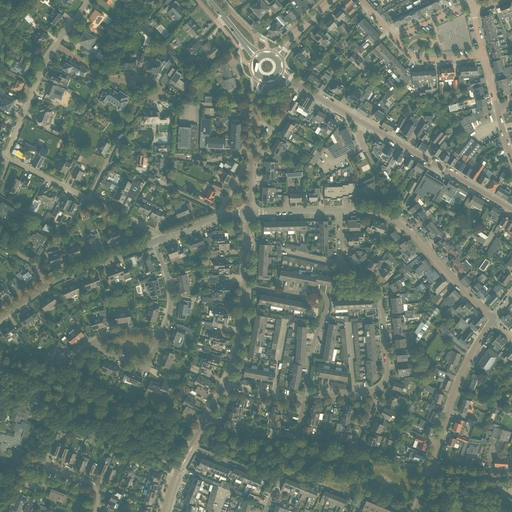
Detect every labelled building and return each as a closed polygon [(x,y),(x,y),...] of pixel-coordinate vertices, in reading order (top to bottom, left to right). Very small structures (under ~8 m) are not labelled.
[(271,9),(275,13),(282,7),(276,0),(273,0),(267,6),(261,0),(257,0),(254,3),(255,4),(251,8),(254,12),(255,12),(256,14),(260,18),(269,9),(270,8),(271,9)] [(294,9),(291,12),(296,17),(303,11),(299,7),(301,6),(295,0),(294,0),(292,3),(294,6),(292,7),(294,9)] [(345,6),(341,9),(342,10),(348,17),(355,10),(353,8),(356,5),(355,4),(353,2),(351,0),(345,0),(342,3),(345,6)] [(422,14),(427,11),(423,2),(422,0),(419,0),(421,3),(418,5),(422,14)] [(433,9),(428,0),(427,0),(425,1),(424,0),(422,0),(423,2),(427,11),(433,9)] [(428,0),(433,9),(438,6),(435,0),(428,0)] [(175,1),(171,5),(170,4),(164,10),(167,13),(171,17),(173,15),(178,20),(181,16),(180,16),(183,13),(180,9),(182,7),(175,1)] [(413,3),(410,4),(410,5),(416,17),(422,14),(418,5),(415,6),(413,3)] [(410,5),(406,7),(407,10),(407,11),(411,19),(416,17),(410,5)] [(510,17),(505,6),(500,8),(502,12),(499,13),(502,22),(506,21),(505,19),(510,17)] [(47,20),(50,22),(54,25),(57,21),(58,22),(62,16),(55,10),(50,17),(49,16),(47,20)] [(90,25),(88,28),(94,32),(100,37),(103,33),(96,28),(97,26),(96,25),(99,21),(100,22),(104,17),(95,10),(92,14),(93,15),(92,17),(92,16),(89,21),(91,22),(91,23),(90,25)] [(347,22),(349,19),(344,14),(341,10),(334,16),(339,21),(343,17),(347,22)] [(400,14),(396,16),(400,25),(406,22),(401,13),(400,10),(398,11),(400,14)] [(395,27),(400,25),(396,16),(391,19),(388,15),(388,14),(386,11),(382,14),(384,17),(390,24),(393,23),(395,27)] [(406,22),(411,19),(407,11),(401,13),(406,22)] [(289,23),(296,17),(291,12),(284,18),(281,15),(279,17),(281,19),(283,22),(285,20),(289,23)] [(483,19),(484,22),(491,20),(494,19),(495,19),(494,14),(492,14),(491,13),(488,13),(488,15),(487,16),(483,17),(481,17),(482,19),(483,19)] [(351,19),(355,24),(361,18),(357,14),(351,19)] [(358,32),(368,23),(366,21),(367,20),(364,18),(364,19),(364,18),(355,26),(358,28),(354,31),(356,33),(358,32)] [(150,32),(155,36),(157,34),(147,25),(150,22),(147,19),(143,25),(150,32)] [(347,33),(340,26),(338,28),(336,25),(334,23),(331,19),(325,25),(328,29),(330,30),(334,27),(343,37),(347,33)] [(491,20),(484,22),(484,25),(483,25),(484,27),(492,25),(492,26),(495,25),(494,19),(491,20)] [(190,32),(195,37),(198,35),(201,32),(191,20),(183,27),(188,33),(190,32)] [(48,35),(44,32),(47,29),(37,21),(35,24),(38,26),(37,28),(39,30),(36,34),(35,34),(32,39),(33,40),(40,45),(43,40),(44,41),(48,35)] [(280,24),(278,21),(274,25),(274,24),(271,27),(268,30),(273,37),(275,35),(275,36),(280,31),(284,28),(280,24)] [(343,23),(340,26),(347,33),(350,30),(343,23)] [(372,28),(368,23),(358,32),(359,33),(361,32),(363,35),(366,32),(372,28)] [(143,25),(139,28),(147,36),(150,32),(143,25)] [(368,35),(364,39),(365,41),(368,39),(376,32),(374,30),(375,30),(373,27),(372,28),(366,32),(366,33),(368,35)] [(80,38),(78,42),(78,43),(85,47),(81,52),(91,58),(95,51),(90,47),(96,38),(89,34),(89,33),(85,30),(85,31),(84,31),(82,34),(83,34),(82,35),(82,36),(81,38),(80,38)] [(314,38),(318,42),(320,44),(322,46),(323,46),(325,46),(326,45),(326,43),(326,42),(325,42),(327,40),(333,45),(330,48),(331,49),(334,45),(337,42),(335,40),(331,37),(329,39),(320,30),(314,36),(315,37),(314,38)] [(486,36),(486,38),(495,36),(498,35),(496,30),(497,30),(496,30),(494,31),(486,32),(487,35),(486,36)] [(377,33),(376,32),(368,39),(372,44),(374,42),(377,39),(380,36),(378,33),(377,33)] [(194,51),(193,50),(203,40),(202,39),(200,36),(190,46),(188,44),(184,49),(190,55),(194,51)] [(173,37),(168,43),(174,49),(177,46),(173,43),(176,39),(173,37)] [(337,43),(337,42),(336,43),(334,45),(340,50),(342,48),(340,45),(342,43),(340,40),(337,43)] [(497,41),(489,43),(490,43),(491,45),(490,46),(490,48),(502,45),(501,40),(499,40),(497,41)] [(208,43),(204,46),(202,47),(207,52),(205,54),(210,59),(219,52),(214,46),(212,48),(208,43)] [(380,43),(377,46),(375,48),(373,50),(377,55),(385,48),(380,43)] [(353,44),(350,47),(356,54),(359,52),(357,49),(353,44)] [(361,54),(365,50),(361,46),(361,45),(360,46),(360,47),(360,46),(357,48),(357,49),(359,52),(359,51),(361,54)] [(298,53),(294,56),(302,64),(302,63),(305,66),(308,63),(306,60),(304,58),(306,56),(303,54),(305,52),(306,53),(309,51),(308,50),(305,47),(303,49),(299,53),(298,53)] [(389,52),(385,48),(377,55),(376,55),(381,60),(389,52)] [(140,52),(137,61),(141,63),(142,62),(144,63),(147,54),(140,52)] [(393,57),(389,52),(381,60),(385,64),(393,57)] [(136,58),(135,54),(130,54),(129,58),(122,58),(122,67),(122,68),(123,68),(123,69),(126,69),(126,68),(127,68),(131,68),(136,68),(136,63),(136,58)] [(348,59),(352,62),(357,57),(353,54),(348,59)] [(369,54),(364,59),(367,64),(371,61),(370,60),(373,58),(369,54)] [(167,62),(171,64),(170,65),(170,66),(175,58),(172,55),(167,62)] [(191,55),(186,62),(189,64),(194,58),(191,55)] [(393,57),(385,64),(386,64),(383,67),(385,69),(381,75),(382,76),(389,69),(397,61),(396,60),(397,59),(394,56),(393,57)] [(506,56),(501,57),(498,57),(499,60),(493,61),(495,67),(501,66),(504,65),(503,62),(507,61),(507,58),(506,56)] [(359,67),(363,62),(358,57),(353,61),(359,67)] [(14,61),(11,67),(16,69),(15,71),(17,71),(22,73),(26,74),(29,65),(24,63),(26,60),(22,58),(21,59),(19,63),(14,61)] [(148,66),(146,71),(151,73),(151,72),(154,73),(155,74),(155,73),(158,74),(160,67),(162,68),(163,66),(165,67),(167,63),(164,61),(162,63),(159,60),(156,64),(155,63),(150,62),(149,67),(148,66)] [(80,75),(80,74),(84,77),(87,72),(70,61),(68,64),(66,63),(65,65),(64,65),(63,67),(64,67),(62,69),(68,73),(70,74),(73,70),(76,72),(75,73),(76,74),(77,75),(78,75),(79,75),(80,75)] [(319,61),(313,67),(316,69),(321,63),(319,61)] [(402,66),(397,61),(389,69),(392,72),(391,72),(391,73),(389,74),(391,76),(391,75),(402,66)] [(227,63),(218,66),(219,67),(214,69),(215,71),(211,72),(213,76),(216,77),(216,78),(217,81),(220,80),(222,88),(226,86),(227,90),(237,86),(234,78),(233,78),(233,77),(232,78),(231,76),(232,76),(227,63)] [(336,69),(334,68),(335,67),(333,64),(328,70),(331,74),(336,69)] [(504,76),(504,75),(510,74),(511,73),(511,69),(510,70),(510,67),(509,67),(505,68),(504,65),(501,66),(495,67),(496,73),(503,72),(504,76)] [(406,71),(402,66),(391,75),(398,83),(400,82),(405,76),(406,75),(404,72),(406,71)] [(469,78),(468,67),(460,68),(461,73),(461,75),(457,75),(458,80),(457,80),(457,89),(464,88),(463,81),(463,79),(469,78)] [(469,85),(469,87),(474,86),(481,84),(480,80),(473,82),(473,78),(473,77),(477,77),(476,67),(468,67),(469,78),(469,85)] [(172,68),(167,75),(171,78),(169,81),(170,81),(172,82),(171,83),(175,85),(183,90),(187,85),(179,80),(182,75),(176,71),(178,69),(177,69),(176,71),(172,68)] [(367,68),(366,68),(361,73),(365,76),(370,71),(367,68)] [(441,70),(438,70),(438,75),(438,77),(441,77),(441,80),(448,80),(447,76),(447,69),(440,69),(441,70)] [(5,70),(1,78),(5,80),(7,77),(15,81),(11,89),(12,90),(17,92),(18,90),(20,91),(24,83),(20,81),(16,79),(18,76),(15,75),(11,73),(5,70)] [(311,73),(306,80),(314,85),(318,78),(316,76),(317,74),(312,71),(312,72),(311,73)] [(53,82),(57,84),(59,85),(61,81),(64,82),(67,75),(60,72),(59,76),(53,73),(50,80),(53,81),(53,82)] [(418,78),(417,72),(411,72),(411,75),(407,75),(406,75),(405,76),(400,82),(407,88),(410,85),(407,82),(409,80),(412,80),(412,84),(415,84),(415,88),(419,87),(418,78)] [(511,73),(510,74),(504,75),(505,79),(498,81),(500,88),(508,86),(511,85),(511,81),(511,80),(511,73)] [(318,78),(314,85),(322,90),(329,79),(324,75),(323,76),(321,75),(319,78),(318,78)] [(93,80),(88,76),(84,82),(90,85),(93,80)] [(384,83),(382,84),(386,89),(387,88),(388,89),(392,86),(388,82),(388,81),(387,82),(386,81),(384,83)] [(334,82),(332,86),(330,90),(336,94),(337,92),(341,94),(345,87),(339,83),(338,85),(334,82)] [(49,84),(46,93),(50,95),(49,97),(54,99),(55,97),(61,99),(63,93),(65,89),(56,86),(54,86),(49,84)] [(508,86),(500,88),(501,95),(511,92),(511,85),(508,86)] [(474,86),(469,87),(466,88),(467,91),(471,91),(471,93),(472,92),(474,99),(479,98),(479,95),(483,94),(481,87),(476,88),(474,89),(474,86)] [(124,103),(126,99),(128,97),(120,92),(118,94),(107,87),(101,96),(102,97),(99,101),(105,105),(108,100),(118,107),(117,108),(117,109),(118,110),(119,110),(120,110),(121,109),(122,110),(126,104),(124,103)] [(348,95),(346,99),(351,102),(352,100),(356,102),(359,98),(360,99),(362,95),(361,95),(363,92),(358,89),(355,88),(351,94),(349,93),(348,95)] [(11,106),(13,107),(16,99),(3,93),(0,98),(0,108),(4,110),(4,109),(9,111),(11,106)] [(298,107),(296,111),(301,114),(303,110),(310,99),(303,96),(298,104),(297,107),(298,107)] [(373,108),(376,110),(373,115),(381,120),(384,115),(385,114),(386,115),(389,110),(383,106),(387,102),(383,98),(373,108)] [(301,114),(306,117),(305,120),(309,122),(311,119),(311,118),(314,113),(312,111),(314,108),(312,107),(315,102),(310,99),(303,110),(301,114)] [(477,101),(470,103),(471,109),(474,108),(478,107),(486,105),(484,99),(479,100),(477,101)] [(288,110),(287,112),(293,116),(294,113),(292,112),(297,103),(294,101),(288,110)] [(356,110),(366,117),(371,109),(373,106),(366,101),(364,104),(361,102),(356,110)] [(478,107),(474,108),(475,113),(476,115),(487,112),(486,105),(478,107)] [(37,122),(42,124),(45,125),(49,115),(51,116),(53,111),(41,106),(39,111),(41,112),(37,122)] [(157,111),(156,111),(153,112),(153,110),(149,110),(149,111),(144,111),(144,123),(167,122),(168,123),(173,117),(167,112),(162,117),(158,117),(158,114),(159,113),(159,112),(159,111),(158,111),(157,111)] [(321,129),(324,123),(325,122),(322,120),(325,115),(318,111),(317,114),(314,112),(314,113),(311,118),(311,119),(320,124),(318,127),(321,129)] [(385,118),(381,126),(391,132),(395,124),(391,122),(392,120),(389,119),(390,117),(387,115),(386,119),(385,118)] [(465,118),(467,125),(469,124),(469,123),(476,120),(475,115),(465,118)] [(200,147),(205,148),(239,149),(240,119),(232,119),(232,118),(230,119),(219,118),(219,122),(221,125),(224,123),(226,127),(226,131),(228,131),(228,132),(230,131),(231,131),(231,139),(209,138),(210,120),(201,119),(200,147)] [(330,118),(328,122),(327,124),(324,123),(321,129),(319,132),(322,133),(325,128),(327,130),(331,132),(334,126),(337,122),(330,118)] [(402,118),(397,126),(400,128),(405,120),(404,119),(402,118)] [(460,128),(467,125),(465,118),(463,118),(463,119),(460,121),(461,124),(457,126),(460,128)] [(401,127),(403,129),(402,132),(404,133),(403,134),(405,135),(404,135),(408,137),(409,137),(415,125),(409,122),(410,121),(408,120),(407,121),(406,120),(401,127)] [(299,125),(297,124),(293,122),(291,125),(288,122),(284,128),(292,133),(294,129),(296,130),(299,125)] [(419,126),(414,135),(418,137),(423,129),(423,128),(425,129),(428,126),(426,125),(422,122),(420,126),(419,126)] [(178,127),(178,132),(177,148),(189,149),(189,150),(192,150),(197,150),(198,128),(196,128),(196,126),(195,125),(188,124),(188,127),(178,127)] [(468,136),(474,130),(469,124),(467,125),(460,128),(466,135),(466,136),(464,138),(465,139),(455,152),(451,156),(449,159),(447,163),(451,166),(471,138),(468,136)] [(295,134),(292,133),(284,128),(281,134),(289,138),(290,139),(289,140),(292,141),(294,138),(298,141),(300,137),(295,134)] [(345,153),(350,151),(346,144),(352,142),(351,141),(352,141),(351,139),(351,140),(347,133),(348,133),(346,128),(345,129),(340,131),(336,129),(332,134),(337,143),(330,147),(329,146),(327,142),(324,144),(327,148),(335,159),(345,153)] [(461,135),(464,138),(466,136),(466,135),(460,130),(458,132),(458,133),(457,133),(460,137),(461,135)] [(419,140),(415,147),(425,153),(429,146),(422,141),(428,134),(424,131),(422,133),(423,133),(421,135),(418,139),(419,140)] [(434,143),(442,133),(439,131),(435,135),(431,140),(434,143)] [(118,137),(117,137),(119,139),(126,147),(127,146),(127,147),(130,145),(129,144),(130,143),(121,134),(118,137)] [(501,144),(499,136),(492,141),(496,147),(501,144)] [(371,140),(370,141),(369,142),(370,144),(371,145),(373,145),(374,146),(372,149),(378,160),(379,157),(381,155),(382,152),(386,146),(376,140),(376,138),(374,137),(372,137),(371,139),(371,140)] [(471,138),(451,166),(452,167),(452,166),(455,168),(464,155),(467,157),(470,159),(478,150),(481,146),(471,138)] [(274,145),(284,151),(286,149),(283,148),(285,144),(282,142),(278,139),(274,145)] [(103,141),(97,151),(105,154),(110,145),(103,141)] [(435,147),(431,154),(437,157),(439,154),(440,155),(442,151),(443,152),(448,144),(444,141),(442,144),(441,144),(439,146),(438,149),(436,147),(435,147)] [(25,142),(23,147),(29,149),(31,150),(36,153),(45,157),(48,151),(42,148),(42,146),(36,143),(34,147),(31,145),(25,142)] [(283,153),(284,151),(274,145),(271,151),(278,155),(281,152),(283,153)] [(389,163),(394,155),(392,153),(394,149),(387,145),(386,146),(382,152),(387,155),(386,156),(383,160),(389,163)] [(443,154),(442,154),(440,159),(446,162),(449,157),(445,155),(447,152),(449,153),(452,150),(447,147),(445,150),(443,154)] [(27,155),(17,150),(17,151),(15,155),(24,160),(27,155)] [(135,157),(135,162),(137,162),(137,164),(136,167),(142,168),(143,165),(146,166),(147,163),(147,158),(147,156),(148,156),(148,152),(140,151),(139,155),(138,155),(138,157),(135,157)] [(394,155),(389,163),(393,165),(396,160),(399,162),(398,164),(400,165),(404,159),(402,158),(403,155),(398,151),(395,155),(394,155)] [(155,156),(155,158),(154,166),(162,167),(163,159),(161,159),(161,156),(156,155),(156,152),(151,152),(151,156),(155,156)] [(41,165),(45,157),(36,153),(32,159),(34,160),(32,166),(39,169),(41,165)] [(455,168),(461,172),(466,165),(463,163),(467,157),(464,155),(455,168)] [(501,155),(497,158),(500,163),(505,159),(501,155)] [(400,168),(399,170),(401,171),(402,169),(404,167),(405,167),(406,166),(409,168),(414,161),(412,159),(411,160),(408,157),(405,161),(404,161),(402,165),(400,168)] [(467,166),(463,173),(468,176),(472,169),(470,168),(474,162),(473,161),(475,158),(473,157),(471,159),(470,160),(466,166),(467,166)] [(71,172),(76,163),(77,161),(74,159),(72,161),(71,164),(66,161),(65,163),(60,161),(58,165),(57,164),(55,168),(62,172),(64,169),(68,171),(68,170),(71,171),(71,172)] [(223,166),(229,170),(233,172),(238,164),(234,162),(232,161),(231,163),(227,160),(223,166)] [(470,178),(474,181),(483,167),(485,165),(486,163),(484,161),(481,165),(481,164),(479,164),(475,171),(474,170),(470,178)] [(266,166),(266,170),(276,171),(276,168),(278,168),(278,165),(278,162),(276,162),(264,162),(264,166),(266,166)] [(76,163),(71,172),(74,173),(72,177),(78,180),(80,176),(82,172),(79,171),(82,166),(79,164),(76,163)] [(412,168),(408,175),(411,177),(414,173),(415,174),(417,171),(421,173),(424,167),(417,163),(414,167),(413,169),(412,168)] [(296,169),(296,173),(285,173),(286,178),(303,177),(302,166),(296,169)] [(226,173),(225,173),(226,172),(220,168),(217,172),(223,176),(221,180),(226,183),(231,176),(226,173)] [(481,175),(477,182),(483,186),(488,179),(489,177),(485,174),(488,170),(487,170),(484,168),(480,175),(481,175)] [(263,179),(268,179),(275,179),(275,177),(276,176),(276,171),(266,170),(266,174),(264,174),(263,179)] [(500,185),(503,181),(505,177),(507,174),(503,172),(499,178),(500,178),(497,183),(495,182),(491,180),(488,179),(483,186),(484,186),(484,185),(487,186),(486,188),(490,190),(494,193),(495,191),(496,192),(497,190),(496,189),(499,184),(500,185)] [(443,184),(425,173),(414,192),(417,194),(421,196),(428,201),(432,203),(437,194),(440,190),(442,186),(443,184)] [(150,174),(147,180),(153,182),(156,176),(150,174)] [(12,175),(5,190),(14,194),(20,181),(15,179),(16,176),(12,175)] [(110,197),(125,205),(125,204),(128,197),(127,197),(128,194),(137,198),(135,197),(138,190),(139,191),(139,192),(141,189),(140,189),(139,188),(142,183),(142,182),(137,180),(136,182),(133,180),(134,177),(130,185),(123,181),(120,187),(122,188),(119,193),(115,191),(112,198),(110,197)] [(355,190),(356,190),(356,188),(354,188),(354,183),(348,183),(348,185),(344,185),(344,178),(342,178),(342,181),(342,185),(342,186),(330,187),(330,184),(327,184),(327,187),(324,187),(324,186),(321,186),(321,190),(324,190),(324,199),(331,199),(331,201),(337,201),(337,199),(342,199),(342,197),(349,197),(349,196),(355,195),(355,190)] [(357,185),(357,189),(361,187),(361,188),(367,185),(369,189),(368,189),(370,194),(375,192),(374,191),(377,189),(375,184),(376,184),(374,180),(371,182),(369,179),(368,179),(363,182),(357,185)] [(441,190),(434,201),(435,201),(435,200),(438,202),(444,193),(447,196),(445,200),(449,202),(453,195),(455,192),(456,190),(459,185),(450,179),(449,181),(447,184),(446,186),(443,184),(442,186),(440,190),(441,190)] [(407,192),(410,194),(416,183),(413,181),(407,192)] [(497,190),(496,192),(495,194),(500,197),(506,187),(503,185),(505,182),(503,181),(500,185),(498,190),(497,190)] [(506,187),(500,197),(506,200),(510,193),(511,190),(510,189),(509,190),(507,187),(508,187),(506,183),(505,182),(503,185),(506,187)] [(453,195),(449,202),(452,204),(457,196),(462,199),(463,197),(464,197),(465,198),(466,196),(466,195),(469,190),(459,185),(456,190),(455,192),(453,195)] [(52,194),(48,192),(48,190),(43,187),(40,191),(39,194),(40,195),(39,197),(47,201),(45,205),(51,209),(54,204),(52,203),(54,200),(56,196),(55,196),(56,195),(53,194),(52,194)] [(317,201),(317,198),(317,193),(320,193),(320,188),(307,189),(308,196),(309,196),(309,201),(317,201)] [(198,197),(206,201),(210,204),(214,197),(213,196),(215,192),(209,189),(207,193),(205,197),(200,194),(198,197)] [(301,202),(301,197),(301,189),(296,190),(296,191),(294,191),(294,194),(290,194),(290,202),(301,202)] [(417,194),(411,204),(411,205),(413,206),(408,210),(411,214),(414,212),(419,207),(421,205),(418,201),(421,196),(417,194)] [(468,197),(462,206),(468,210),(467,211),(473,214),(470,220),(477,224),(476,225),(478,226),(482,219),(481,218),(477,216),(478,212),(478,211),(478,210),(477,209),(471,206),(473,203),(480,207),(483,203),(474,197),(472,200),(468,197)] [(59,200),(53,213),(56,214),(58,210),(64,213),(71,200),(69,201),(64,198),(62,201),(59,200)] [(143,199),(142,202),(138,211),(146,215),(147,212),(151,214),(155,206),(155,205),(143,199)] [(71,200),(64,213),(68,215),(69,212),(73,214),(76,209),(78,205),(72,202),(71,200)] [(174,208),(175,211),(177,218),(189,213),(188,209),(191,208),(189,203),(186,204),(185,201),(179,203),(180,205),(174,208)] [(0,221),(2,217),(6,216),(9,218),(11,215),(13,217),(17,211),(24,215),(25,214),(28,216),(30,213),(18,206),(15,210),(2,202),(0,204),(0,211),(1,212),(1,213),(0,212),(0,221)] [(413,216),(416,220),(424,213),(422,211),(424,209),(421,205),(419,207),(414,212),(416,214),(413,216)] [(151,214),(150,216),(159,220),(160,218),(163,220),(165,215),(166,214),(163,212),(164,209),(159,207),(158,210),(154,208),(151,214)] [(500,211),(493,207),(491,210),(486,217),(489,219),(489,220),(492,221),(493,220),(496,222),(499,218),(497,217),(500,211)] [(486,217),(491,210),(487,208),(481,218),(482,219),(484,220),(486,217)] [(424,213),(416,220),(419,224),(423,220),(425,222),(431,218),(433,215),(431,213),(427,216),(424,213)] [(426,230),(428,233),(435,227),(433,224),(436,221),(434,219),(435,218),(433,215),(431,218),(425,222),(424,223),(425,223),(425,222),(427,224),(423,228),(425,230),(426,230)] [(503,231),(504,230),(504,228),(508,221),(507,217),(503,218),(500,222),(499,225),(498,224),(496,228),(499,227),(500,229),(500,231),(503,231)] [(374,229),(377,230),(380,222),(373,219),(372,224),(368,223),(367,228),(366,231),(372,233),(374,229)] [(357,223),(357,220),(348,220),(348,228),(351,227),(351,231),(360,230),(360,223),(357,223)] [(508,231),(511,225),(511,220),(508,221),(504,228),(504,230),(504,231),(503,231),(503,233),(509,232),(509,231),(508,231)] [(385,237),(386,235),(388,230),(384,229),(386,224),(380,222),(377,230),(380,231),(378,235),(385,237)] [(50,234),(53,228),(46,224),(42,230),(50,234)] [(435,236),(437,239),(443,233),(446,231),(444,228),(441,231),(439,229),(438,230),(435,227),(428,233),(430,236),(432,239),(435,236)] [(105,236),(106,239),(108,244),(118,240),(118,241),(124,239),(120,229),(120,230),(115,232),(105,236)] [(209,237),(206,238),(208,243),(208,244),(212,244),(210,239),(214,239),(214,244),(219,244),(221,243),(221,241),(224,240),(223,233),(224,233),(224,230),(215,231),(207,234),(209,237)] [(395,242),(400,238),(395,230),(389,234),(395,242)] [(470,236),(476,240),(479,236),(473,231),(470,236)] [(39,256),(42,252),(43,249),(41,247),(46,238),(37,233),(35,235),(33,234),(30,239),(32,240),(32,241),(32,242),(33,243),(34,245),(32,247),(35,249),(33,252),(36,253),(35,254),(39,256)] [(87,235),(88,240),(84,241),(85,244),(87,249),(90,248),(91,251),(99,249),(97,243),(101,242),(98,233),(92,235),(91,233),(87,235)] [(357,244),(357,248),(360,248),(360,244),(358,244),(358,240),(364,240),(363,233),(358,233),(353,233),(353,237),(348,237),(348,245),(353,244),(357,244)] [(445,241),(448,238),(443,233),(437,239),(439,241),(434,245),(437,247),(438,246),(440,249),(447,243),(445,241)] [(187,241),(189,246),(191,250),(204,245),(201,236),(187,241)] [(479,236),(476,240),(482,244),(485,240),(479,236)] [(403,248),(405,250),(412,245),(409,240),(407,242),(404,238),(396,244),(399,248),(401,247),(402,249),(403,248)] [(219,244),(219,250),(229,250),(228,240),(224,240),(221,241),(221,243),(219,244)] [(447,252),(450,254),(456,249),(460,246),(458,244),(455,247),(452,244),(450,241),(447,243),(440,249),(443,252),(441,253),(443,255),(447,252)] [(67,251),(68,254),(70,259),(77,256),(78,257),(82,255),(78,245),(72,248),(72,249),(67,251)] [(186,256),(185,253),(183,248),(180,249),(178,245),(166,249),(170,259),(175,257),(179,256),(180,258),(186,256)] [(328,245),(317,246),(317,248),(320,248),(320,252),(325,252),(325,256),(332,256),(332,251),(333,251),(333,249),(328,249),(328,245)] [(416,250),(412,245),(405,250),(407,253),(406,254),(408,256),(403,259),(407,263),(417,256),(414,251),(416,250)] [(460,246),(450,254),(453,258),(449,261),(453,266),(459,261),(461,259),(460,257),(461,256),(461,255),(456,249),(460,246)] [(360,248),(353,248),(351,248),(351,256),(355,261),(357,259),(358,260),(361,263),(368,256),(366,253),(364,254),(361,251),(360,251),(360,248)] [(64,262),(62,257),(59,250),(56,252),(57,254),(48,257),(52,265),(57,264),(64,262)] [(138,260),(140,259),(145,273),(154,270),(149,256),(144,258),(142,253),(136,255),(138,260)] [(381,264),(384,260),(387,254),(386,253),(382,259),(378,257),(375,261),(371,259),(369,263),(366,267),(373,271),(375,267),(379,269),(381,264)] [(388,253),(387,254),(384,260),(387,264),(382,270),(383,271),(380,274),(386,280),(392,273),(390,271),(392,268),(389,265),(395,259),(388,253)] [(487,261),(484,258),(478,267),(481,270),(487,261)] [(214,268),(219,268),(221,268),(221,265),(224,265),(224,259),(214,259),(214,268)] [(404,267),(398,271),(411,283),(414,280),(411,277),(413,276),(408,270),(411,267),(413,269),(416,272),(414,273),(418,278),(419,278),(420,278),(423,276),(421,274),(423,273),(429,267),(431,266),(425,259),(417,265),(413,260),(409,264),(406,266),(404,267)] [(453,266),(451,268),(455,273),(458,270),(461,273),(462,272),(469,266),(470,266),(470,265),(466,260),(465,260),(461,264),(459,261),(453,266)] [(24,281),(25,280),(27,283),(32,279),(32,277),(35,275),(29,266),(30,265),(26,263),(24,265),(26,268),(24,269),(23,269),(22,269),(22,270),(21,270),(21,271),(20,271),(20,272),(16,275),(20,280),(22,279),(24,281)] [(506,268),(504,266),(500,263),(497,267),(503,271),(501,273),(503,274),(499,281),(503,284),(502,284),(503,285),(504,284),(505,285),(511,276),(504,271),(506,268)] [(219,268),(219,275),(229,274),(228,265),(224,265),(221,265),(221,268),(219,268)] [(121,266),(107,272),(108,275),(110,279),(111,281),(124,276),(125,279),(126,281),(131,279),(130,277),(127,269),(123,271),(121,266)] [(465,275),(460,281),(459,281),(466,287),(469,284),(472,281),(468,277),(472,272),(470,270),(471,269),(469,266),(462,272),(465,275)] [(421,282),(415,287),(421,293),(440,276),(438,274),(436,272),(434,270),(433,270),(432,270),(429,267),(423,273),(427,277),(431,282),(426,286),(421,282)] [(269,269),(259,269),(258,275),(262,275),(262,279),(270,280),(270,275),(266,275),(266,272),(270,272),(270,270),(269,269)] [(186,274),(182,275),(177,276),(180,293),(184,292),(184,293),(187,293),(186,292),(189,291),(186,274)] [(315,286),(317,275),(311,274),(310,276),(309,285),(315,286)] [(393,292),(398,289),(402,287),(400,283),(406,279),(401,274),(393,278),(395,282),(389,285),(393,292)] [(84,280),(85,285),(87,289),(101,284),(97,275),(84,280)] [(152,279),(150,275),(139,279),(141,284),(152,279)] [(323,276),(317,275),(315,286),(315,283),(321,284),(323,276)] [(12,287),(12,288),(15,292),(20,288),(19,287),(20,287),(22,290),(25,288),(22,283),(22,282),(19,284),(14,277),(9,281),(12,287)] [(476,293),(482,287),(478,283),(482,279),(479,277),(478,277),(475,281),(477,283),(471,289),(476,293)] [(438,293),(448,283),(442,278),(432,289),(437,294),(434,297),(432,294),(428,297),(435,303),(441,297),(438,295),(439,294),(438,293)] [(0,295),(0,298),(1,298),(3,301),(6,299),(7,300),(11,297),(6,291),(8,289),(3,282),(2,279),(0,281),(2,283),(0,284),(0,286),(2,290),(0,291),(0,293),(0,295)] [(148,286),(146,286),(148,293),(150,292),(151,296),(151,298),(157,299),(156,295),(160,294),(157,280),(152,281),(148,282),(148,286)] [(80,292),(78,288),(76,283),(63,290),(64,294),(62,295),(64,299),(66,298),(67,298),(80,292)] [(219,289),(219,290),(222,290),(222,292),(224,292),(224,293),(229,293),(229,288),(232,288),(232,283),(229,283),(224,283),(220,283),(219,289)] [(498,284),(492,289),(488,294),(491,296),(486,301),(491,306),(498,299),(495,296),(502,287),(498,284)] [(482,287),(476,293),(481,298),(486,292),(488,294),(492,289),(490,287),(488,289),(484,285),(482,287)] [(215,289),(215,299),(219,299),(224,299),(224,293),(224,292),(222,292),(222,290),(219,290),(219,289),(215,289)] [(454,289),(452,291),(451,291),(450,290),(448,293),(449,294),(446,298),(453,304),(456,300),(461,295),(454,289)] [(400,304),(403,304),(405,304),(405,301),(403,301),(403,298),(405,298),(411,297),(410,293),(403,294),(398,294),(398,297),(396,298),(391,298),(391,305),(400,304)] [(62,311),(51,295),(40,303),(43,308),(40,310),(45,317),(55,310),(58,314),(62,311)] [(178,314),(177,319),(185,320),(186,315),(187,308),(191,309),(192,302),(183,300),(182,304),(179,304),(178,314)] [(308,303),(302,302),(300,311),(300,314),(306,315),(306,312),(308,303)] [(472,306),(467,302),(462,308),(459,306),(456,309),(455,310),(453,308),(452,310),(456,314),(459,311),(463,315),(465,313),(472,306)] [(392,312),(403,311),(403,304),(391,305),(392,312)] [(159,308),(154,307),(150,305),(146,319),(155,322),(159,308)] [(428,326),(439,310),(433,305),(411,339),(416,343),(428,326)] [(213,316),(218,317),(218,316),(220,317),(220,314),(223,314),(223,312),(224,308),(219,307),(214,307),(210,306),(210,310),(214,310),(213,316)] [(474,308),(472,306),(467,311),(465,313),(467,316),(471,311),(476,316),(472,320),(473,321),(475,323),(477,326),(478,325),(481,323),(480,322),(484,318),(480,314),(474,308)] [(37,317),(34,313),(31,309),(19,318),(25,326),(37,317)] [(100,317),(90,321),(91,325),(92,330),(106,326),(105,322),(110,320),(106,309),(99,311),(100,317)] [(501,321),(504,324),(511,315),(511,314),(507,310),(506,311),(504,313),(505,313),(499,319),(501,321)] [(115,313),(115,318),(116,323),(131,321),(129,311),(115,313)] [(75,314),(71,317),(77,324),(80,321),(75,314)] [(217,323),(221,324),(226,324),(227,315),(224,314),(223,314),(220,314),(220,317),(218,316),(218,317),(217,323)] [(404,318),(393,319),(393,326),(405,325),(404,318)] [(475,323),(473,321),(472,321),(470,319),(466,323),(461,319),(459,321),(468,329),(468,328),(470,326),(476,331),(476,330),(477,331),(479,328),(479,327),(478,325),(477,326),(475,323)] [(265,329),(266,323),(255,321),(254,327),(265,329)] [(328,324),(328,328),(328,329),(337,331),(338,325),(338,323),(334,322),(330,321),(329,324),(328,324)] [(463,325),(459,321),(457,324),(456,325),(463,330),(459,335),(467,341),(467,340),(468,340),(470,338),(469,337),(470,337),(473,333),(468,328),(468,329),(465,327),(463,325)] [(450,332),(451,331),(449,330),(442,323),(438,328),(447,335),(450,332)] [(10,324),(1,331),(7,339),(13,335),(15,338),(18,338),(19,337),(18,335),(10,324)] [(173,330),(169,339),(174,341),(172,345),(179,348),(180,344),(177,342),(179,336),(183,338),(185,332),(190,334),(192,330),(178,324),(176,331),(173,330)] [(405,328),(405,325),(393,326),(394,333),(401,333),(401,329),(405,328)] [(254,327),(253,333),(264,335),(265,329),(254,327)] [(69,341),(73,345),(84,335),(77,328),(66,338),(65,336),(61,339),(63,341),(65,344),(69,341)] [(209,339),(214,340),(216,341),(217,338),(219,339),(219,338),(221,332),(211,330),(209,339)] [(18,335),(19,337),(24,344),(29,341),(23,332),(18,335)] [(454,341),(459,346),(461,343),(465,346),(466,346),(469,343),(468,343),(469,342),(467,341),(459,335),(456,338),(454,336),(450,332),(447,335),(447,336),(453,341),(454,341)] [(488,349),(499,357),(503,352),(500,350),(502,347),(503,347),(505,344),(508,341),(508,340),(507,340),(506,339),(500,334),(491,344),(492,344),(488,349)] [(411,335),(405,336),(399,336),(399,339),(395,340),(395,348),(406,347),(405,343),(404,343),(403,339),(409,339),(411,335)] [(224,339),(219,338),(219,339),(217,338),(216,341),(214,340),(212,347),(222,349),(224,339)] [(252,339),(251,345),(262,347),(263,341),(252,339)] [(454,347),(460,352),(462,348),(459,346),(454,341),(453,341),(450,344),(454,347)] [(251,345),(249,351),(260,353),(262,347),(251,345)] [(68,351),(63,349),(59,347),(55,356),(53,361),(62,364),(68,351)] [(507,350),(503,353),(501,356),(505,359),(507,357),(511,360),(511,359),(511,348),(509,352),(507,350)] [(397,362),(402,361),(407,361),(407,354),(411,354),(410,349),(406,350),(401,350),(401,355),(396,355),(397,362)] [(476,366),(481,369),(488,374),(499,357),(488,349),(476,366)] [(159,364),(163,366),(169,368),(174,355),(165,351),(161,360),(159,364)] [(248,357),(253,358),(259,359),(260,353),(249,351),(248,357)] [(452,370),(454,365),(456,365),(460,354),(451,351),(450,354),(447,353),(444,361),(448,363),(446,368),(452,370)] [(212,365),(216,366),(220,357),(211,354),(208,360),(211,361),(210,364),(212,365)] [(210,371),(212,365),(210,364),(211,361),(208,360),(204,359),(201,368),(210,371)] [(116,376),(117,372),(119,367),(104,362),(101,370),(116,376)] [(398,376),(403,376),(409,375),(408,368),(413,368),(412,363),(409,363),(402,364),(402,369),(397,369),(398,376)] [(439,387),(443,389),(447,390),(451,381),(444,379),(446,372),(445,372),(433,367),(431,373),(438,375),(437,380),(441,382),(439,387)] [(269,368),(269,371),(267,380),(273,381),(275,369),(269,368)] [(128,376),(126,381),(139,387),(141,383),(143,378),(136,376),(137,375),(130,372),(128,376)] [(470,392),(474,394),(477,395),(479,390),(475,389),(478,381),(481,382),(482,377),(473,374),(471,378),(473,379),(470,388),(471,389),(470,392)] [(202,384),(208,388),(207,387),(208,386),(209,386),(211,383),(207,380),(199,375),(194,383),(198,386),(198,385),(200,387),(202,384)] [(150,380),(146,390),(151,392),(160,396),(162,392),(166,393),(172,381),(170,380),(165,378),(162,385),(150,380)] [(409,382),(405,381),(401,380),(400,384),(394,382),(392,388),(401,392),(403,388),(407,389),(409,383),(413,384),(413,383),(414,383),(409,382)] [(205,392),(208,388),(202,384),(200,387),(198,385),(198,386),(195,391),(206,397),(208,393),(205,392)] [(424,385),(423,389),(425,389),(424,391),(432,393),(431,396),(434,397),(433,401),(435,402),(440,403),(443,395),(438,393),(436,393),(435,392),(436,388),(424,385)] [(388,398),(386,401),(387,402),(392,404),(390,407),(397,411),(398,408),(395,406),(397,402),(400,403),(403,398),(400,396),(396,394),(394,397),(391,396),(389,399),(388,398)] [(196,400),(191,398),(187,395),(183,403),(187,406),(189,407),(190,404),(192,406),(196,400)] [(234,399),(233,406),(235,406),(241,407),(242,408),(243,408),(245,408),(246,405),(246,403),(247,398),(244,397),(244,399),(238,398),(237,399),(234,399)] [(342,401),(341,405),(343,405),(343,406),(343,409),(343,412),(351,413),(352,413),(353,409),(352,409),(353,404),(350,404),(349,405),(347,405),(347,402),(344,401),(342,401)] [(267,409),(267,412),(269,413),(277,414),(278,410),(277,410),(278,405),(274,404),(274,406),(271,406),(272,403),(269,402),(268,407),(267,409)] [(310,407),(310,412),(320,413),(319,413),(320,410),(320,411),(321,408),(322,403),(318,403),(318,404),(312,403),(311,407),(310,407)] [(426,403),(424,407),(428,409),(430,409),(425,420),(429,421),(431,422),(435,424),(439,413),(435,412),(434,411),(435,408),(432,406),(426,403)] [(28,407),(23,405),(21,404),(18,411),(14,409),(10,420),(13,422),(10,429),(15,431),(14,434),(7,431),(0,428),(0,465),(10,470),(15,460),(13,459),(14,455),(21,458),(24,451),(21,449),(25,439),(29,440),(32,431),(29,430),(31,422),(27,421),(30,412),(27,410),(28,407)] [(183,411),(187,414),(191,416),(196,408),(192,406),(190,404),(189,407),(187,406),(183,411)] [(468,406),(462,404),(459,412),(466,414),(467,410),(470,411),(471,408),(468,406)] [(230,408),(230,412),(241,414),(242,414),(243,408),(242,408),(235,406),(233,406),(231,405),(230,408)] [(384,407),(380,416),(384,418),(388,420),(389,420),(391,417),(392,415),(395,416),(397,411),(390,407),(389,410),(384,407)] [(228,414),(226,420),(234,422),(238,422),(238,420),(240,420),(241,414),(230,412),(229,414),(228,414)] [(268,419),(269,419),(270,419),(280,421),(281,418),(281,415),(277,414),(269,413),(268,419)] [(469,416),(467,422),(473,424),(476,418),(469,416)] [(318,419),(308,417),(308,420),(306,420),(305,426),(313,428),(316,428),(317,426),(318,419)] [(273,429),(280,430),(281,424),(280,423),(280,421),(269,419),(268,425),(269,425),(268,428),(273,429)] [(455,426),(453,430),(459,432),(458,434),(461,435),(462,436),(464,430),(461,429),(463,424),(466,425),(467,422),(463,421),(459,419),(458,422),(456,422),(456,423),(455,423),(454,425),(455,426)] [(224,423),(223,429),(231,430),(231,432),(235,432),(236,428),(236,425),(233,425),(234,422),(226,420),(226,423),(224,423)] [(492,426),(498,428),(498,425),(492,423),(493,421),(489,420),(488,425),(492,426)] [(372,429),(376,431),(379,433),(382,428),(388,431),(391,425),(383,421),(381,425),(376,422),(372,429)] [(421,426),(421,427),(426,430),(424,434),(429,435),(431,436),(433,428),(430,427),(431,425),(432,425),(424,421),(423,422),(422,424),(421,426)] [(350,425),(340,423),(340,424),(339,429),(338,429),(338,430),(335,430),(335,432),(338,432),(343,433),(350,435),(351,428),(350,428),(350,425)] [(313,428),(305,426),(304,429),(303,428),(302,435),(314,437),(316,428),(313,428)] [(501,429),(498,428),(492,426),(491,429),(494,429),(493,432),(490,431),(488,436),(491,437),(508,442),(509,442),(511,443),(511,440),(511,433),(511,432),(501,429)] [(268,428),(267,434),(268,434),(267,438),(271,439),(272,436),(272,438),(280,439),(281,433),(280,433),(280,430),(273,429),(268,428)] [(338,432),(336,438),(341,439),(341,440),(342,440),(342,442),(350,444),(351,438),(352,435),(350,435),(343,433),(338,432)] [(392,440),(388,439),(381,436),(379,435),(374,434),(373,437),(369,436),(367,444),(375,446),(376,442),(379,443),(380,440),(381,440),(381,441),(386,443),(385,444),(390,446),(392,440)] [(392,434),(388,439),(392,440),(395,442),(398,438),(392,434)] [(416,434),(414,440),(418,441),(417,443),(416,448),(426,451),(428,444),(425,443),(426,438),(424,437),(423,437),(416,434)] [(451,437),(448,445),(454,447),(455,443),(459,445),(462,446),(463,442),(467,443),(468,439),(463,437),(458,436),(457,439),(451,437)] [(480,445),(477,452),(482,454),(485,446),(484,446),(486,440),(482,439),(480,445)] [(58,445),(54,444),(53,447),(51,447),(49,453),(57,456),(62,444),(59,443),(58,445)] [(467,456),(466,461),(474,462),(474,461),(476,461),(477,456),(477,454),(477,452),(480,445),(469,443),(468,448),(467,448),(467,452),(467,456)] [(62,444),(57,456),(66,460),(69,450),(66,448),(67,446),(62,444)] [(413,459),(413,460),(418,461),(419,459),(423,460),(424,457),(416,454),(418,451),(416,450),(407,447),(406,451),(410,452),(408,458),(406,457),(405,460),(409,461),(409,458),(413,459)] [(70,449),(69,450),(66,460),(65,461),(68,462),(74,464),(76,458),(75,458),(76,454),(75,453),(76,451),(70,449)] [(79,459),(75,468),(84,472),(86,466),(88,462),(87,462),(88,458),(82,456),(80,459),(79,459)] [(508,463),(509,457),(503,456),(503,460),(495,459),(495,462),(495,467),(508,468),(508,463)] [(97,471),(97,472),(105,476),(108,468),(107,468),(111,458),(106,458),(105,461),(102,460),(97,471)] [(198,463),(197,466),(204,469),(207,461),(201,458),(199,463),(198,463)] [(209,471),(213,463),(207,461),(204,469),(209,471)] [(86,466),(84,472),(89,474),(93,475),(93,474),(97,464),(94,463),(93,464),(89,462),(87,466),(86,466)] [(213,463),(209,471),(215,473),(218,465),(213,463)] [(218,465),(215,473),(220,476),(224,467),(218,465)] [(105,476),(105,477),(108,478),(113,480),(117,472),(116,471),(116,470),(109,467),(109,468),(108,468),(105,476)] [(148,467),(147,469),(148,469),(149,473),(150,474),(148,479),(151,480),(155,481),(160,483),(161,480),(162,478),(163,473),(158,471),(157,471),(148,467)] [(224,467),(220,476),(226,478),(228,474),(229,470),(230,470),(224,467)] [(229,470),(228,474),(231,475),(230,476),(236,479),(239,470),(233,468),(232,471),(229,470)] [(236,479),(241,481),(245,473),(239,470),(236,479)] [(245,473),(241,481),(247,483),(251,475),(245,473)] [(251,475),(247,483),(253,485),(256,477),(251,475)] [(256,477),(253,485),(256,487),(255,490),(259,492),(261,487),(259,486),(262,480),(256,477)] [(284,487),(288,488),(291,479),(290,481),(288,479),(288,478),(286,477),(280,491),(283,492),(284,487)] [(202,481),(199,480),(194,478),(192,484),(200,487),(202,481)] [(148,488),(152,489),(158,491),(160,483),(151,480),(148,479),(145,487),(148,488)] [(291,479),(288,488),(291,490),(289,494),(291,495),(297,482),(296,481),(296,483),(293,482),(293,480),(291,479)] [(297,482),(291,495),(293,496),(295,491),(298,493),(302,484),(301,485),(298,484),(299,482),(297,482)] [(192,484),(189,489),(201,494),(202,491),(199,490),(200,487),(192,484)] [(302,484),(298,493),(302,494),(300,499),(302,499),(307,486),(306,487),(304,486),(304,485),(302,484)] [(48,492),(47,496),(49,496),(48,498),(54,501),(55,499),(59,501),(60,498),(63,500),(65,493),(57,490),(58,489),(50,486),(48,490),(51,491),(50,493),(48,492)] [(307,486),(302,499),(304,500),(305,496),(309,497),(312,488),(312,489),(309,488),(309,487),(307,486)] [(148,488),(147,491),(145,490),(143,494),(146,495),(155,498),(156,495),(155,495),(156,492),(151,491),(152,489),(148,488)] [(315,489),(312,488),(309,497),(312,498),(310,503),(312,504),(317,491),(314,490),(315,489)] [(201,494),(189,489),(187,495),(195,498),(198,493),(201,494)] [(326,501),(330,492),(329,493),(326,492),(327,491),(325,490),(319,503),(321,504),(323,500),(326,501)] [(109,493),(107,499),(115,503),(116,503),(119,505),(123,495),(116,491),(114,495),(112,494),(109,493)] [(9,507),(8,509),(11,510),(10,511),(12,511),(13,510),(19,511),(23,502),(26,503),(26,502),(28,502),(27,505),(26,504),(24,509),(28,510),(27,511),(31,511),(33,508),(34,508),(35,506),(34,505),(35,502),(34,502),(36,498),(31,496),(30,497),(28,495),(27,497),(23,495),(23,494),(20,492),(18,497),(16,497),(14,502),(13,504),(11,503),(9,507)] [(330,492),(326,501),(330,503),(328,507),(330,508),(335,494),(335,495),(332,494),(332,493),(330,492)] [(511,499),(502,493),(497,499),(501,502),(511,509),(511,499)] [(335,494),(330,508),(332,509),(334,504),(337,505),(341,496),(340,496),(340,497),(337,496),(338,495),(335,494)] [(155,498),(146,495),(143,503),(153,506),(154,503),(152,503),(153,501),(154,501),(155,498)] [(185,500),(192,503),(196,505),(199,500),(195,498),(187,495),(185,500)] [(343,497),(341,496),(337,505),(340,507),(339,511),(340,511),(346,500),(342,498),(343,497)] [(239,500),(238,502),(240,503),(239,506),(242,507),(250,509),(251,503),(247,502),(244,501),(245,499),(240,497),(239,500)] [(114,507),(115,503),(107,499),(104,505),(107,506),(106,507),(109,508),(107,511),(109,511),(113,511),(115,508),(114,507)] [(369,510),(373,501),(367,499),(362,511),(365,511),(366,509),(369,510)] [(374,511),(378,503),(373,501),(369,510),(368,511),(374,511)] [(188,504),(186,510),(192,511),(198,511),(200,506),(196,505),(192,503),(192,505),(188,504)] [(381,511),(384,506),(378,503),(374,511),(381,511)]
